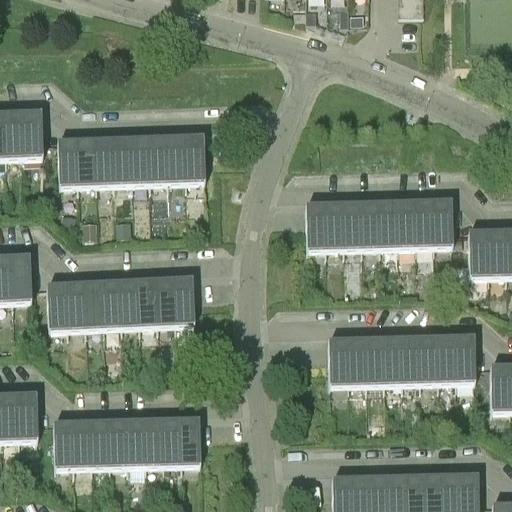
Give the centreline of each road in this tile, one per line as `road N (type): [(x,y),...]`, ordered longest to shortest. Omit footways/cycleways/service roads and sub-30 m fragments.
road 1 (residential): [(283,127),(72,137),(46,112),(0,113)]
road 2 (residential): [(247,337),(475,334),(511,361)]
road 3 (residential): [(257,412),(73,418),(30,387),(0,388)]
road 4 (residential): [(261,194),(454,192),(484,227),(511,226)]
road 5 (residential): [(248,271),(64,281),(35,255),(0,257)]
road 6 (residential): [(263,471),(466,468),(511,494)]
road 7 (residential): [(314,59),(97,0)]
road 8 (residential): [(511,145),(429,100),(314,59)]
